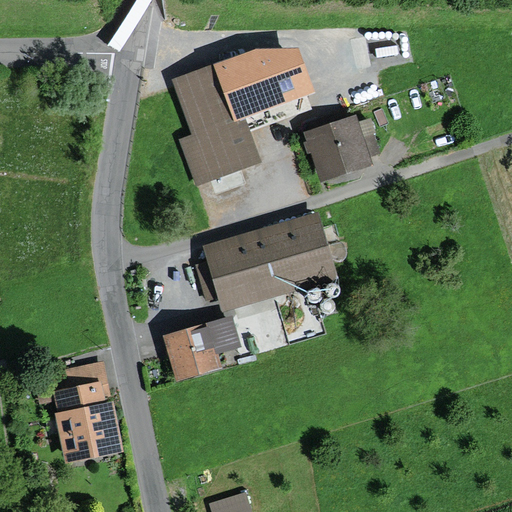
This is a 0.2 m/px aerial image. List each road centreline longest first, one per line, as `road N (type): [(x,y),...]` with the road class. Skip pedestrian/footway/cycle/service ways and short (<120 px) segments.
road 1 (residential): [(125,54),(99,256),(150,511)]
road 2 (track): [(511,135),(164,252),(99,256)]
road 3 (residential): [(0,53),(125,54)]
